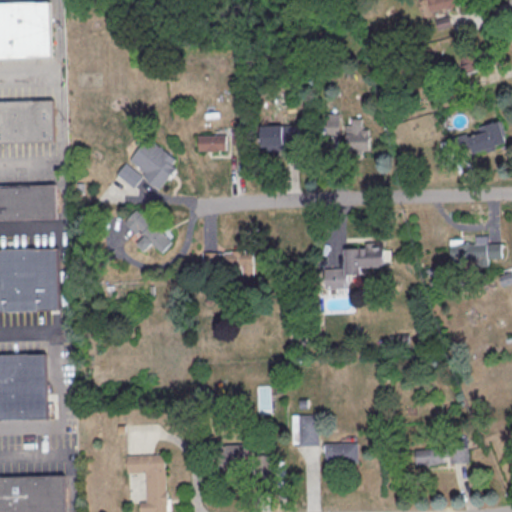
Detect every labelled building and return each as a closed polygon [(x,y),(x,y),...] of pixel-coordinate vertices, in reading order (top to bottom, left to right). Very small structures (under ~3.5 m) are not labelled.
[(465,0),(467,6),(431,16),(426,0),(465,0)] [(53,56),(0,58),(0,4),(51,2),(53,56)] [(55,141),(0,143),(0,102),(53,100),(55,141)] [(370,127),(366,127),(366,119),(347,119),(347,150),(370,150),(370,127)] [(500,124),(507,148),(494,152),(495,153),(474,159),(471,149),(451,155),(446,140),(467,134),(469,141),(485,136),(483,129),(500,124)] [(260,129),(299,128),(299,153),(261,153),(260,129)] [(227,135),(199,135),(199,151),(227,151),(227,135)] [(135,188),(142,177),(160,190),(181,162),(147,137),(119,175),(135,188)] [(58,218),(0,221),(0,186),(56,184),(58,218)] [(162,253),(173,241),(138,208),(125,223),(141,238),(136,244),(145,252),(152,244),(162,253)] [(448,238),(449,268),(460,267),(460,260),(474,259),(474,266),(488,266),(487,257),(501,257),(500,243),(487,243),(487,235),(475,236),(475,243),(463,243),(463,238),(448,238)] [(345,246),(346,269),(324,269),(324,289),(348,288),(347,275),(361,274),(361,266),(384,266),(383,245),(345,246)] [(59,310),(0,312),(0,250),(57,247),(59,310)] [(211,272),(254,272),(254,252),(211,252),(211,272)] [(511,284),(511,272),(501,272),(501,284),(511,284)] [(47,418),(0,420),(0,356),(45,355),(47,418)] [(270,386),(258,386),(258,411),(270,411),(270,386)] [(299,400),(308,399),(308,408),(299,408),(299,400)] [(299,414),(299,446),(319,446),(319,414),(299,414)] [(325,443),(358,442),(358,462),(325,462),(325,443)] [(214,444),(244,443),(244,459),(252,459),(252,455),(269,454),(270,471),(215,473),(214,444)] [(415,449),(468,446),(469,463),(452,464),(451,457),(444,457),(444,463),(416,465),(415,449)] [(127,456),(166,454),(167,511),(141,511),(141,502),(148,502),(147,473),(128,473),(127,456)] [(65,511),(0,511),(0,475),(63,473),(65,511)]
